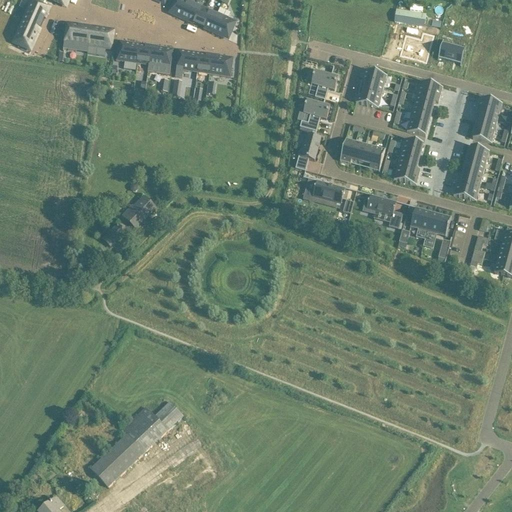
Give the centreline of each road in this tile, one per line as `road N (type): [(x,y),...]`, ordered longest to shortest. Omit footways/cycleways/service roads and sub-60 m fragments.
road 1 (residential): [(358,56),(327,171),(432,198)]
road 2 (residential): [(80,10),(238,52)]
road 3 (residential): [(511,333),(487,429),(511,448)]
